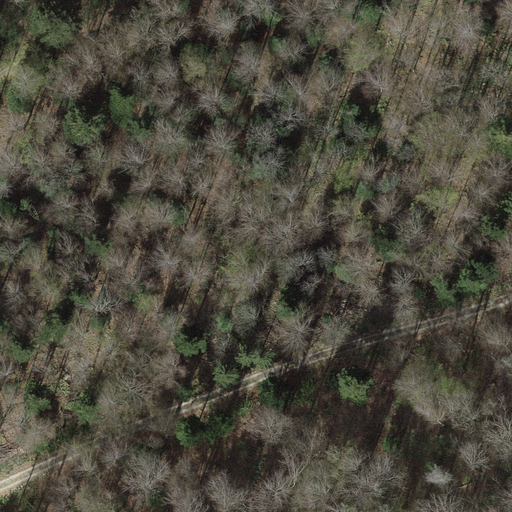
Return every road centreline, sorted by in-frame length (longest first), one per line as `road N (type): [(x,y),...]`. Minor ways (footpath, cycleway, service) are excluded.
road 1 (track): [(0,482),(511,288)]
road 2 (track): [(0,72),(131,0)]
